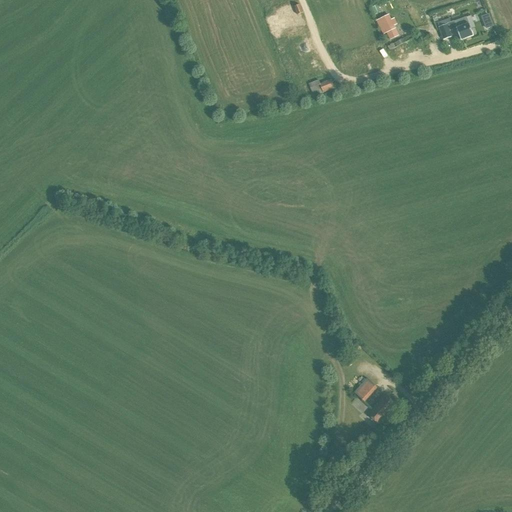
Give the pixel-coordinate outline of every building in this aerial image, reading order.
[(299,5),(294,7),(297,15),(303,13),(299,5)] [(380,29),(393,24),(387,10),(374,15),(380,29)] [(460,40),(473,36),(469,24),(466,17),(438,27),(443,40),(451,37),(449,31),(456,28),(460,40)] [(317,53),(312,42),(303,46),(308,56),(317,53)] [(309,84),(312,92),(316,90),(318,94),(334,88),(331,79),(320,84),(319,81),(309,84)] [(367,378),(354,392),(365,402),(378,388),(367,378)] [(380,425),(397,406),(385,395),(368,414),(380,425)]
